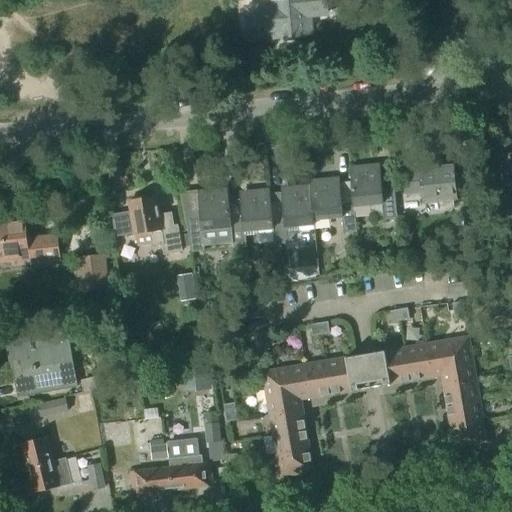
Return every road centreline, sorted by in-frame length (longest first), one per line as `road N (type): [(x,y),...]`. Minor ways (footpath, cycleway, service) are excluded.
road 1 (residential): [(0,133),(425,95)]
road 2 (residential): [(393,511),(511,485)]
